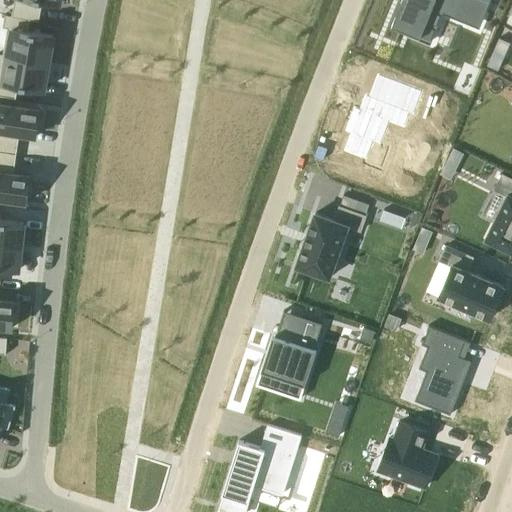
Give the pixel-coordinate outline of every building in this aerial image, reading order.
[(20,0),(18,16),(32,19),(43,21),(47,2),(64,6),(65,0),(20,0)] [(402,0),(392,26),(411,34),(410,36),(431,45),(444,13),(480,28),(491,0),(402,0)] [(6,14),(5,28),(13,29),(11,56),(52,63),(55,36),(30,32),(32,19),(18,16),(6,14)] [(0,82),(0,94),(22,98),(24,87),(48,92),(51,63),(10,56),(6,83),(5,83),(0,82)] [(351,134),(344,151),(367,160),(373,142),(381,145),(389,122),(404,128),(410,113),(414,115),(423,91),(378,74),(369,96),(365,95),(360,109),(354,107),(345,132),(351,134)] [(3,103),(0,122),(0,150),(23,154),(25,134),(42,137),(43,131),(47,131),(48,116),(46,116),(46,110),(3,103)] [(0,151),(0,197),(33,202),(33,198),(36,198),(37,185),(34,185),(35,179),(20,177),(23,155),(0,151)] [(508,194),(486,238),(511,250),(511,178),(503,174),(495,188),(508,194)] [(0,205),(0,242),(30,246),(31,221),(3,217),(5,206),(0,205)] [(317,212),(299,266),(332,277),(349,226),(362,230),(367,215),(341,206),(337,218),(317,212)] [(0,278),(0,279),(1,269),(25,274),(29,247),(0,242),(0,278)] [(452,265),(439,296),(490,318),(504,286),(468,271),(467,270),(473,257),(446,245),(440,260),(452,265)] [(0,326),(13,328),(13,322),(16,322),(17,307),(15,307),(15,301),(0,298),(0,326)] [(273,334),(257,383),(301,398),(318,349),(315,348),(324,323),(285,310),(276,335),(273,334)] [(428,370),(417,400),(451,413),(473,360),(460,355),(466,339),(430,325),(422,343),(428,346),(420,367),(428,370)] [(0,425),(9,428),(16,406),(6,403),(10,389),(0,385),(0,425)] [(390,437),(378,470),(426,487),(437,454),(421,448),(428,431),(400,421),(394,439),(390,437)] [(223,495),(218,510),(223,511),(246,511),(255,485),(283,494),(302,435),(288,431),(281,454),(239,440),(222,494),(223,495)]
